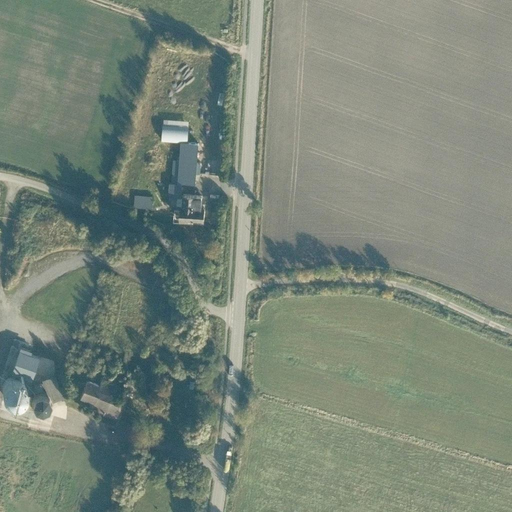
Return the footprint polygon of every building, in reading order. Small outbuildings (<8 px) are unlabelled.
[(192,144),(178,144),(177,185),(192,185),(192,177),(214,178),(215,162),(192,162),(192,144)] [(162,177),(164,167),(152,165),(153,162),(143,160),(140,177),(165,182),(166,178),(162,177)] [(154,206),(154,194),(136,195),(137,206),(154,206)] [(205,222),(206,196),(175,195),(175,221),(205,222)] [(29,381),(35,358),(14,353),(9,375),(29,381)] [(113,418),(126,388),(86,370),(72,399),(113,418)] [(58,372),(44,377),(48,389),(34,394),(39,408),(55,403),(54,399),(65,395),(58,372)] [(147,413),(152,399),(137,394),(132,408),(147,413)] [(190,427),(193,415),(171,410),(168,423),(190,427)]
